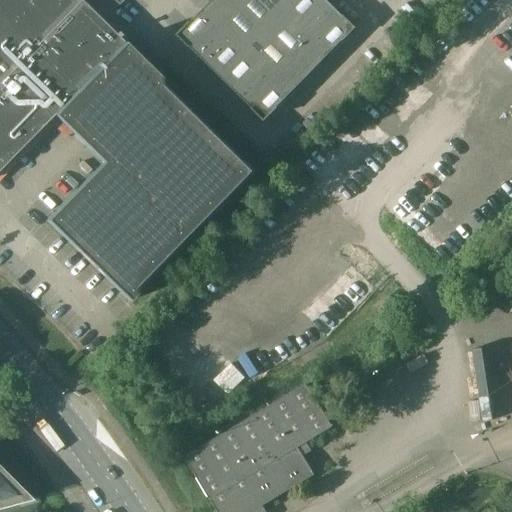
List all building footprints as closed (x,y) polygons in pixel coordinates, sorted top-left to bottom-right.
[(0,0),(0,168),(53,114),(102,162),(46,220),(129,301),(255,172),(123,42),(79,0),(0,0)] [(267,32),(234,0),(212,0),(200,12),(223,34),(244,55),(267,32)] [(280,0),(234,0),(267,32),(289,9),(280,0)] [(297,0),(280,0),(289,9),(297,0)] [(333,7),(326,0),(297,0),(289,9),(311,30),(333,7)] [(333,51),(355,28),(333,7),(311,30),(333,51)] [(310,74),(333,51),(311,30),(289,9),(267,32),(310,74)] [(223,34),(200,12),(178,35),(200,57),(223,34)] [(287,97),(310,74),(267,32),(244,55),(265,76),(287,97)] [(221,78),(244,55),(223,34),(200,57),(221,78)] [(243,99),(265,76),(244,55),(221,78),(243,99)] [(265,121),(287,97),(265,76),(243,99),(265,121)] [(452,255),(509,197),(468,156),(410,215),(452,255)] [(332,428),(319,406),(307,385),(184,458),(216,511),(252,511),(314,476),(298,448),(332,428)] [(0,508),(32,500),(0,468),(0,508)]
